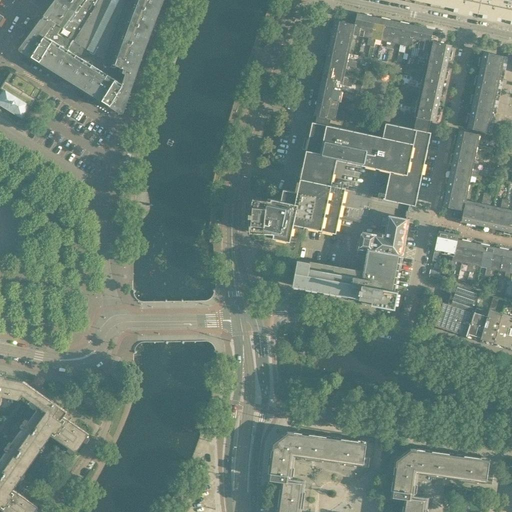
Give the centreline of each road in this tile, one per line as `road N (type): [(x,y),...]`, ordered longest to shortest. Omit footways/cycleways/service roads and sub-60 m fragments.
road 1 (residential): [(238,166),(289,176),(325,0)]
road 2 (residential): [(426,220),(469,25)]
road 3 (tertiary): [(253,511),(266,383),(256,314)]
road 4 (tertiary): [(232,316),(237,372),(225,444),(226,511)]
road 5 (residential): [(97,347),(118,364),(109,421),(50,511)]
road 6 (tertiary): [(238,166),(294,0)]
road 7 (residential): [(403,334),(325,315),(256,314)]
road 8 (residential): [(128,130),(1,52)]
road 9 (residential): [(128,130),(176,0)]
road 10 (residential): [(119,322),(104,264),(102,195)]
road 11 (residential): [(102,195),(0,127)]
